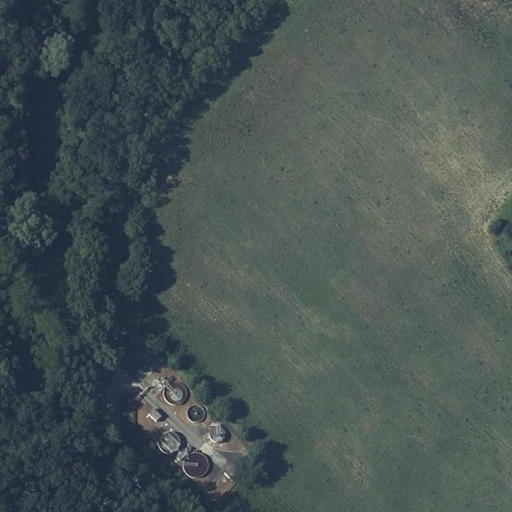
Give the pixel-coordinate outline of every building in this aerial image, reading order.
[(177,380),(175,380),(172,380),(169,381),(167,383),(165,385),(164,388),(163,390),(163,393),(164,396),(166,398),(168,400),(170,402),(173,402),(176,402),(179,402),(181,400),(183,398),(185,396),(186,393),(186,390),(185,388),(184,385),(182,383),(180,381),(177,380)] [(196,405),(194,405),(192,405),(190,406),(188,407),(187,409),(186,411),(185,413),(186,415),(186,417),(187,419),(189,420),(191,421),(193,422),(195,422),(197,421),(199,420),(200,419),(201,417),(202,415),(202,413),(202,411),(201,409),(200,407),(198,406),(196,405)] [(150,408),(145,413),(153,422),(158,417),(150,408)] [(216,429),(215,428),(213,429),(212,429),(210,430),(209,431),(209,433),(208,434),(208,436),(209,438),(210,439),(211,440),(212,441),(214,441),(215,441),(217,441),(218,440),(220,439),(220,438),(221,436),(221,435),(221,433),(220,431),(219,430),(218,429),(216,429)] [(158,438),(169,454),(181,446),(171,429),(158,438)] [(193,462),(185,463),(187,476),(205,474),(202,455),(192,457),(193,462)]
